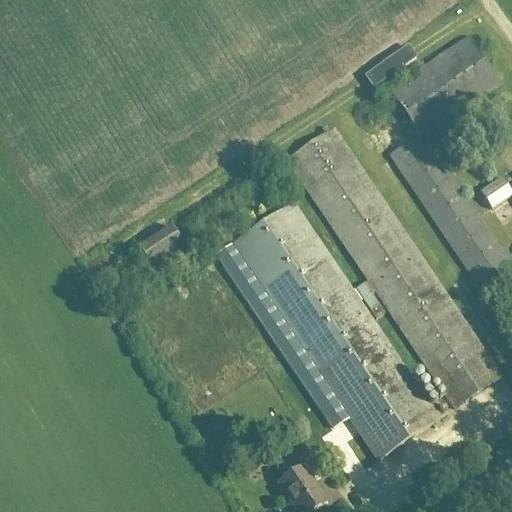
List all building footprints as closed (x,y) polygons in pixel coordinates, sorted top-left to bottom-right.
[(485,300),(511,282),(511,264),(431,144),(443,136),(439,130),(500,87),(469,39),(390,94),(420,139),(390,159),(485,300)] [(455,411),(501,379),(334,132),(287,164),(455,411)] [(511,197),(500,180),(479,194),(491,211),(511,197)] [(379,462),(439,422),(293,206),(233,246),(379,462)] [(157,278),(190,255),(172,228),(139,250),(157,278)] [(491,402),(511,394),(507,385),(488,393),(491,402)] [(296,511),(314,511),(327,504),(303,468),(278,485),(296,511)]
